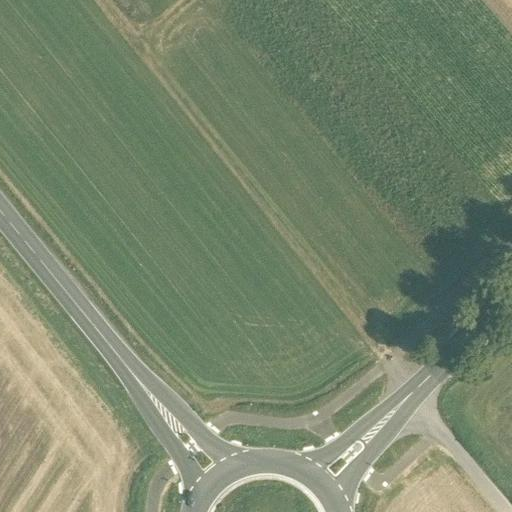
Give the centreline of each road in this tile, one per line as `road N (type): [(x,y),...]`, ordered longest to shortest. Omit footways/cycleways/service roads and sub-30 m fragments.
road 1 (trunk): [(217,477),(0,213)]
road 2 (tertiary): [(511,295),(318,483)]
road 3 (track): [(506,511),(386,362)]
